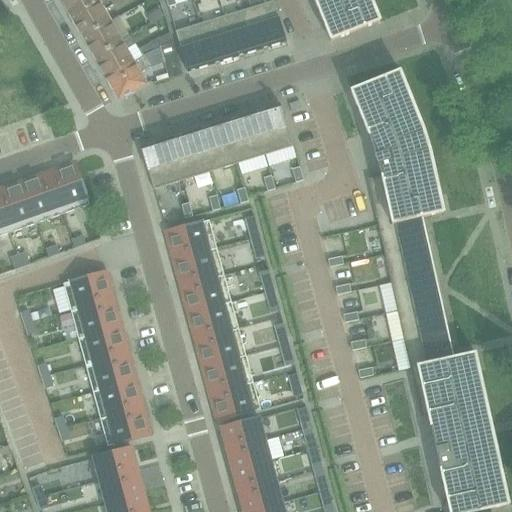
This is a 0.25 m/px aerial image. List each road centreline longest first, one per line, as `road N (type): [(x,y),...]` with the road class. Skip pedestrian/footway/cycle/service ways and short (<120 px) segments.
road 1 (residential): [(220,511),(106,132)]
road 2 (residential): [(106,132),(449,24)]
road 3 (residential): [(511,251),(449,24)]
road 4 (residential): [(106,132),(29,0)]
